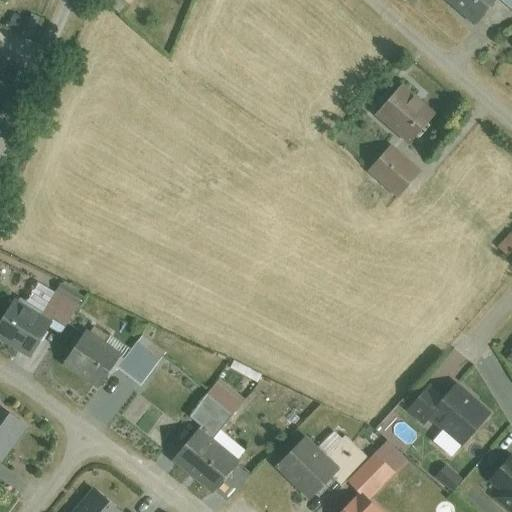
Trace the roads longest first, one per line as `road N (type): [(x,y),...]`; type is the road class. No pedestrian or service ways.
road 1 (residential): [(0,365),(86,434),(33,511)]
road 2 (residential): [(511,123),(372,0)]
road 3 (residential): [(72,0),(0,168)]
